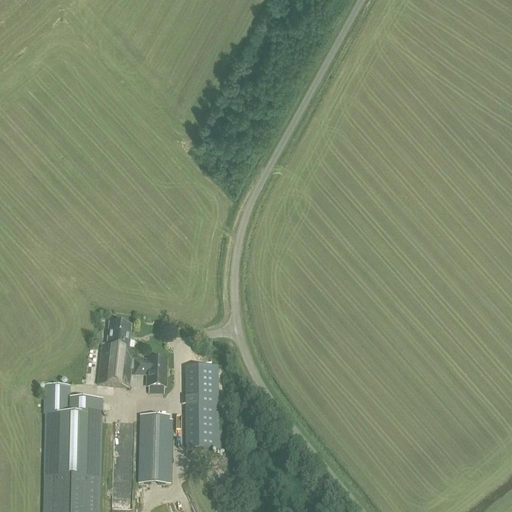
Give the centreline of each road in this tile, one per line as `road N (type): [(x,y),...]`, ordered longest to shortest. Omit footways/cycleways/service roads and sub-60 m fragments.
road 1 (unclassified): [(368,511),(261,380),(237,315),(236,269),(257,193),(362,0)]
road 2 (track): [(146,511),(182,481),(181,353),(237,315)]
